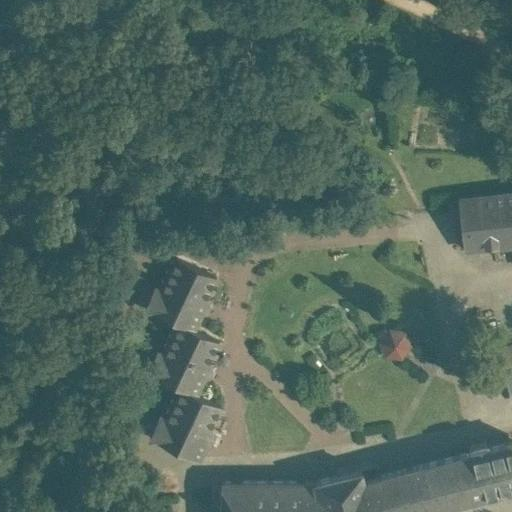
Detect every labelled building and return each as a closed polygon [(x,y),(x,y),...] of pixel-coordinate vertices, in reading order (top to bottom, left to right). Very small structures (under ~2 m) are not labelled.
[(511,193),(459,199),(464,247),(511,242),(511,193)] [(130,240),(124,233),(114,233),(107,240),(107,249),(114,256),(124,256),(130,249),(130,240)] [(216,275),(177,255),(160,289),(153,286),(145,304),(179,320),(192,326),(200,309),(204,310),(207,304),(203,302),(216,275)] [(192,326),(179,320),(163,354),(156,350),(147,368),(182,384),(194,390),(203,373),(206,374),(209,368),(206,366),(219,339),(192,326)] [(398,329),(384,341),(386,355),(403,361),(416,351),(414,335),(398,329)] [(511,343),(489,349),(495,374),(505,371),(508,384),(511,382),(511,343)] [(182,384),(165,418),(158,415),(149,432),(197,455),(205,437),(208,439),(212,432),(208,431),(221,403),(194,390),(182,384)] [(409,511),(511,486),(511,439),(487,446),(486,441),(477,443),(469,445),(471,450),(381,473),(378,462),(359,467),(359,468),(314,479),(221,479),(220,511),(409,511)]
